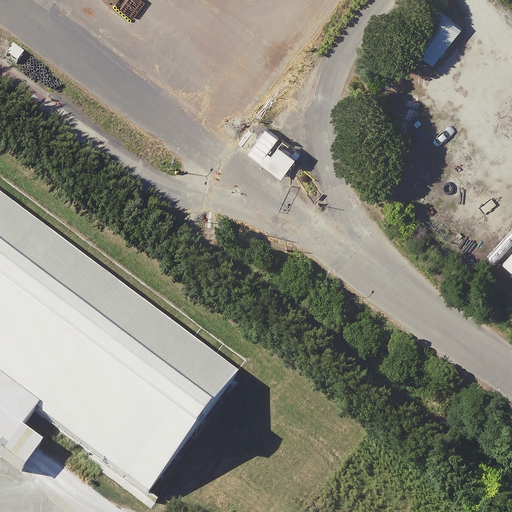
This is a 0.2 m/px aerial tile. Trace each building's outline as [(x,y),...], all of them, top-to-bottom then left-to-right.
[(433,67),(461,31),(439,13),(410,49),(433,67)] [(283,140),(268,129),(249,153),(285,181),(301,160),(280,143),(283,140)] [(129,511),(214,401),(0,239),(0,417),(125,511),(129,511)] [(511,281),(511,260),(498,278),(508,286),(511,281)] [(0,478),(29,439),(0,417),(0,478)]
